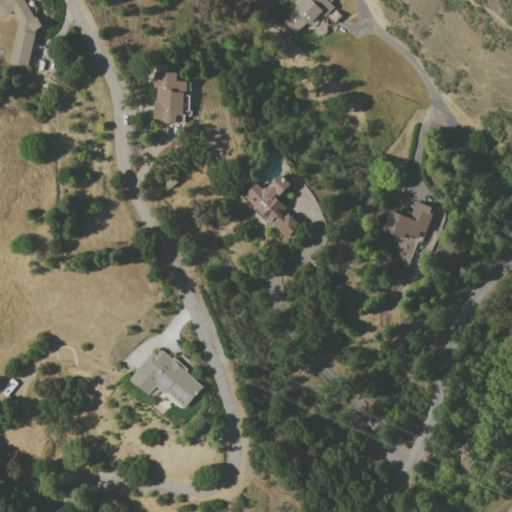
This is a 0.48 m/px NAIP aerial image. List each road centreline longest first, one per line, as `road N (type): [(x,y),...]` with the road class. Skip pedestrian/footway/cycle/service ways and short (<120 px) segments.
road 1 (residential): [(79,487),(128,481),(197,492),(229,471),(233,449),(196,302),(129,175),(122,110),(75,0)]
road 2 (residential): [(511,262),(477,292),(460,320),(418,449),(385,511)]
road 3 (residential): [(364,24),(414,70),(511,195)]
